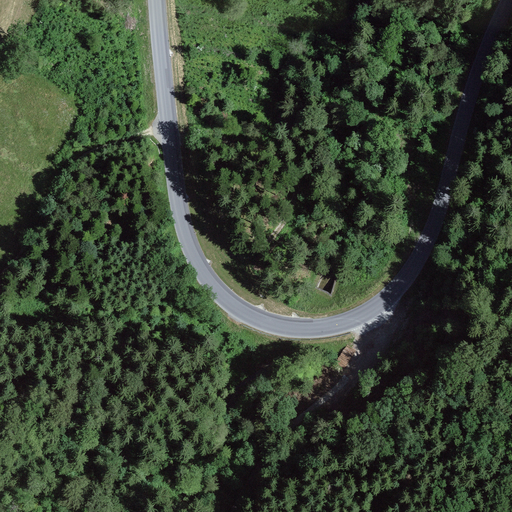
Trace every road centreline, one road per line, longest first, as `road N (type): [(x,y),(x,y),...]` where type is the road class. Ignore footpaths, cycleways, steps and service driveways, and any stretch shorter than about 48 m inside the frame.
road 1 (tertiary): [(510,0),(471,89),(423,250),(374,309),(311,328),(255,318),(199,267),(177,192),(157,0)]
road 2 (track): [(233,511),(271,452),(365,356),(374,309)]
